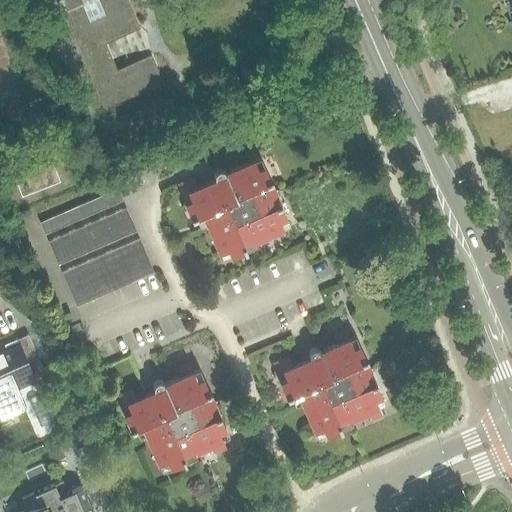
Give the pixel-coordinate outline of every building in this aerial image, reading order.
[(57,0),(104,109),(163,84),(151,56),(117,71),(105,44),(140,29),(127,0),(57,0)] [(59,179),(51,158),(14,173),(22,194),(59,179)] [(280,218),(287,215),(266,166),(259,169),(254,159),(226,171),(225,170),(224,169),(223,169),(222,169),(220,169),(219,169),(218,170),(217,171),(216,172),(216,173),(216,174),(216,175),(216,178),(199,186),(195,177),(180,183),(188,201),(186,202),(193,217),(203,213),(220,252),(229,248),(232,255),(258,243),(256,239),(284,227),(280,218)] [(45,234),(123,200),(118,189),(40,222),(45,234)] [(49,242),(59,265),(136,231),(126,208),(49,242)] [(139,238),(117,248),(122,259),(144,249),(139,238)] [(122,260),(122,259),(117,248),(62,272),(67,284),(78,279),(89,274),(100,269),(111,265),(122,260)] [(122,259),(122,260),(127,271),(149,261),(144,249),(122,259)] [(132,282),(127,271),(122,260),(111,265),(121,287),(132,282)] [(132,282),(136,280),(154,272),(149,261),(127,271),(132,282)] [(121,287),(111,265),(100,269),(110,291),(121,287)] [(110,291),(100,269),(89,274),(99,296),(110,291)] [(99,296),(89,274),(78,279),(88,301),(99,296)] [(78,279),(67,284),(77,306),(88,301),(78,279)] [(298,392),(315,431),(325,426),(328,434),(353,423),(351,419),(369,411),(373,419),(383,414),(376,398),(382,395),(360,344),(354,347),(346,329),(335,334),(339,343),(321,351),(320,350),(319,349),(318,348),(317,348),(315,347),(314,348),(313,348),(312,349),(311,350),(311,351),(310,352),(310,354),(311,355),(312,357),(294,365),(290,356),(275,362),(279,371),(283,380),(280,381),(287,396),(298,392)] [(0,416),(1,418),(26,407),(18,388),(36,380),(33,374),(44,369),(29,334),(17,339),(20,345),(0,353),(0,416)] [(227,448),(219,431),(226,428),(205,378),(198,381),(190,362),(179,367),(183,375),(166,383),(165,382),(164,381),(163,380),(161,380),(160,380),(159,380),(157,381),(156,381),(155,382),(155,383),(154,385),(154,386),(154,387),(155,390),(137,398),(133,389),(119,395),(126,412),(124,413),(131,429),(142,424),(159,463),(169,459),(173,466),(197,456),(195,451),(212,444),(216,453),(227,448)] [(92,511),(81,487),(68,492),(63,480),(23,498),(28,510),(23,511),(92,511)]
